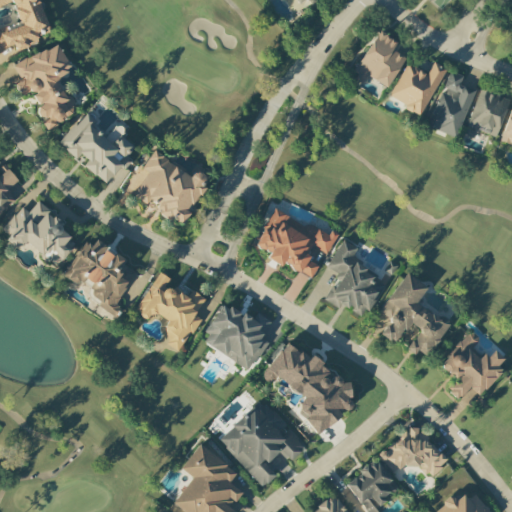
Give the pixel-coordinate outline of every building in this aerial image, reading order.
[(48,32),(36,0),(0,0),(0,7),(11,3),(17,19),(0,24),(0,49),(12,45),(15,51),(39,42),(37,36),(48,32)] [(404,59),(393,52),(398,44),(378,31),(350,76),(362,83),(366,76),(386,88),(404,59)] [(13,67),(20,79),(13,83),(23,98),(30,93),(39,108),(34,110),(47,130),(74,113),(70,106),(71,105),(55,78),(71,69),(54,42),(13,67)] [(388,99),(422,115),(444,69),(432,63),(427,73),(405,63),(388,99)] [(456,138),(475,89),(459,84),(462,76),(449,71),(428,127),(456,138)] [(495,137),(509,100),(480,88),(466,126),(495,137)] [(499,144),(511,147),(511,104),(510,104),(499,144)] [(57,142),(74,159),(81,153),(87,160),(83,164),(105,186),(130,162),(124,155),(130,149),(111,129),(105,136),(84,115),(57,142)] [(0,211),(13,201),(5,191),(16,181),(0,162),(0,211)] [(72,234),(35,203),(27,212),(20,206),(0,229),(9,238),(7,240),(18,249),(25,241),(55,266),(67,252),(61,247),(72,234)] [(254,246),(268,253),(266,258),(280,265),(281,263),(311,278),(317,265),(305,259),(311,246),(327,254),(334,238),(273,208),(254,246)] [(61,275),(77,285),(81,279),(94,286),(89,295),(99,302),(97,306),(114,316),(119,307),(116,305),(135,273),(121,264),(124,259),(94,240),(90,246),(82,241),(61,275)] [(384,281),(349,262),(356,248),(341,240),(326,267),(337,273),(324,298),(364,319),(384,281)] [(204,298),(182,286),(178,294),(164,287),(169,278),(157,272),(135,312),(149,319),(152,313),(167,321),(161,332),(169,337),(165,344),(179,352),(198,318),(194,316),(204,298)] [(449,324),(415,304),(426,286),(404,272),(377,316),(387,322),(380,334),(396,344),(409,323),(419,329),(406,350),(414,355),(417,351),(428,358),(449,324)] [(250,371),(266,342),(260,338),(270,321),(256,313),(252,320),(221,303),(204,332),(208,334),(202,343),(250,371)] [(478,397),(502,370),(497,366),(502,359),(492,351),(485,358),(472,347),(479,339),(468,331),(439,365),(455,379),(446,390),(457,400),(468,388),(478,397)] [(316,435),(339,417),(338,410),(348,409),(352,406),(346,399),(349,396),(348,382),(342,383),(333,372),(320,366),(319,360),(283,344),(278,355),(267,365),(262,378),(269,381),(281,379),(291,392),(302,396),(298,406),(299,414),(316,435)] [(444,465),(418,425),(378,450),(393,475),(414,462),(424,477),(444,465)] [(191,477),(171,503),(183,511),(232,511),(228,508),(240,492),(228,483),(235,472),(197,444),(179,469),(191,477)] [(343,484),(365,511),(376,511),(373,508),(397,489),(374,459),(343,484)] [(435,511),(489,511),(473,494),(467,499),(459,491),(435,511)] [(344,511),(332,495),(310,511),(344,511)]
